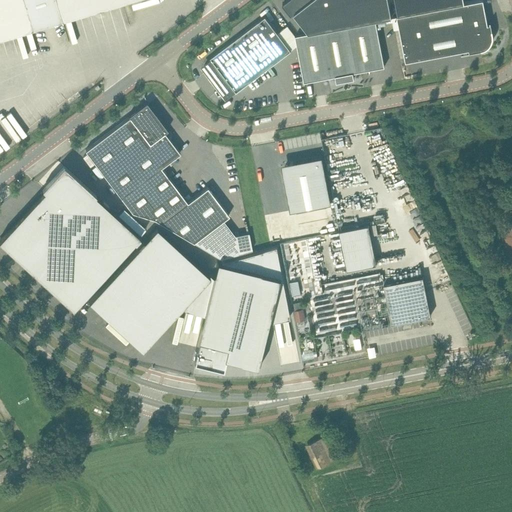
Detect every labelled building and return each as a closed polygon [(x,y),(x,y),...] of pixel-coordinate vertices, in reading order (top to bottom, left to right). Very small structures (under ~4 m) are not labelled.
[(0,0),(0,34),(61,17),(117,0),(0,0)] [(286,0),(282,4),(291,15),(294,12),(309,32),(392,16),(388,0),(286,0)] [(399,27),(406,61),(469,49),(469,51),(468,51),(468,52),(482,49),(483,49),(484,49),(485,48),(486,48),(487,47),(488,46),(489,45),(490,44),(491,43),(491,42),(492,41),(492,40),(493,38),(493,37),(493,35),(493,34),(493,33),(491,21),(490,21),(490,23),(488,23),(483,0),(475,0),(464,2),(398,15),(392,16),(394,28),(399,27)] [(395,0),(398,15),(464,2),(464,0),(395,0)] [(288,26),(278,33),(265,16),(211,57),(211,58),(207,61),(207,62),(204,64),(204,67),(221,89),(220,89),(226,98),(236,90),(236,91),(297,45),(295,35),(288,26)] [(336,75),(337,81),(354,78),(353,72),(367,69),(385,66),(376,19),(366,21),(295,35),(304,81),(336,75)] [(294,85),(296,93),(306,91),(304,83),(294,85)] [(194,242),(229,216),(207,186),(187,202),(161,167),(180,152),(164,131),(168,129),(146,101),(128,115),(129,116),(85,149),(132,212),(154,218),(194,242)] [(12,138),(39,124),(32,109),(12,120),(8,112),(1,116),(12,138)] [(286,164),(283,167),(284,171),(283,172),(290,210),(332,202),(322,155),(290,162),(290,163),(286,164)] [(137,237),(139,234),(95,194),(96,193),(64,164),(42,187),(44,189),(0,237),(0,240),(73,307),(132,242),(137,237)] [(347,269),(377,263),(369,224),(339,230),(347,269)] [(511,256),(511,224),(502,226),(508,257),(511,256)] [(137,246),(89,299),(142,348),(182,304),(186,308),(205,312),(213,277),(156,225),(142,241),(137,237),(132,242),(137,246)] [(249,232),(234,235),(221,258),(240,252),(252,249),(250,242),(249,232)] [(290,298),(256,236),(250,242),(252,249),(240,252),(218,274),(214,273),(213,277),(205,312),(195,351),(223,358),(225,349),(261,358),(273,307),(290,298)] [(384,283),(386,294),(390,313),(392,323),(431,315),(423,276),(384,283)] [(290,282),(292,295),(301,294),(298,280),(290,282)] [(301,309),(295,311),(294,311),(296,322),(306,320),(304,309),(301,309)] [(323,437),(308,444),(312,453),(318,466),(334,459),(327,446),(323,437)]
